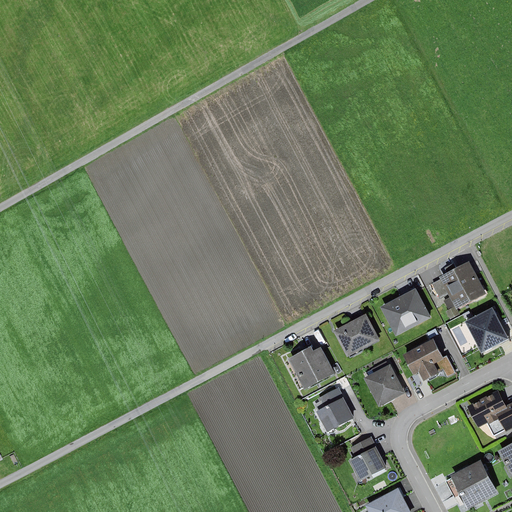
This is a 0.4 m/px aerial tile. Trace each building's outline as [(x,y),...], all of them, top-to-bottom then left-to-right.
[(452,276),(435,285),(441,298),(454,292),(457,297),(448,302),(451,310),(461,305),(462,307),(489,294),(474,265),(459,273),(456,267),(449,270),(452,276)] [(383,308),(400,339),(438,318),(421,288),(383,308)] [(511,338),(511,331),(497,304),(466,320),(484,354),(511,338)] [(458,310),(450,314),(453,320),(461,316),(458,310)] [(338,334),(350,356),(381,340),(369,317),(338,334)] [(441,342),(408,358),(414,372),(424,367),(429,379),(443,372),(438,362),(448,358),(441,342)] [(309,387),(311,390),(341,375),(327,347),(295,363),(303,379),(297,382),(302,391),(309,387)] [(396,369),(372,381),(386,408),(410,396),(396,369)] [(342,392),(327,399),(332,409),(347,401),(342,392)] [(501,396),(471,409),(478,426),(488,422),(495,437),(511,429),(511,410),(509,412),(501,396)] [(348,404),(326,415),(335,434),(358,424),(348,404)] [(363,462),(357,465),(367,483),(391,470),(382,453),(378,455),(371,444),(357,451),(363,462)] [(511,451),(502,457),(511,474),(511,451)] [(488,467),(460,481),(474,510),(503,495),(488,467)] [(415,511),(404,491),(369,509),(370,511),(415,511)]
